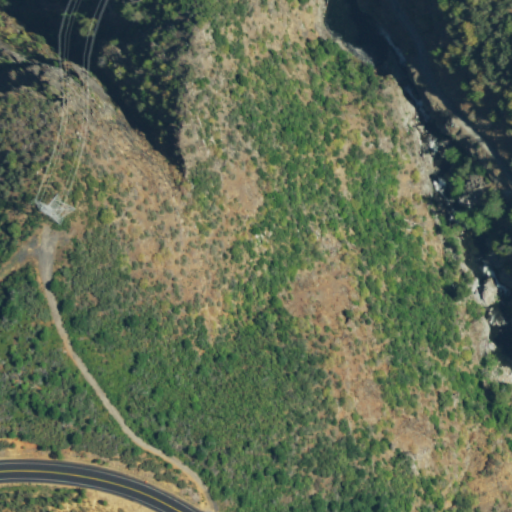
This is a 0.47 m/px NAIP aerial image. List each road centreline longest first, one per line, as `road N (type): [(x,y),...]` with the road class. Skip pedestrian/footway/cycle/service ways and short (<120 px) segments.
road 1 (track): [(212,511),(194,481),(114,420),(54,326),(51,232)]
road 2 (primary): [(0,483),(108,490),(169,511)]
